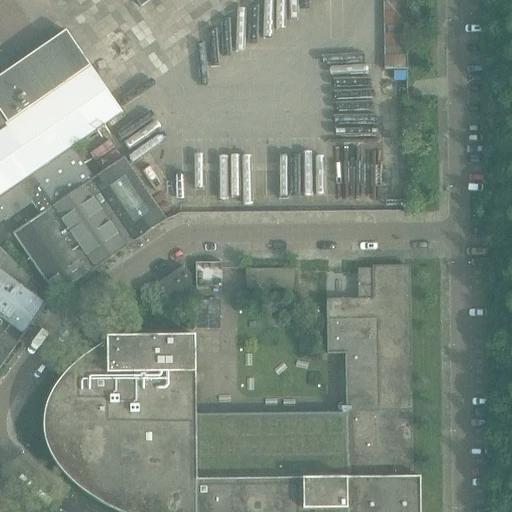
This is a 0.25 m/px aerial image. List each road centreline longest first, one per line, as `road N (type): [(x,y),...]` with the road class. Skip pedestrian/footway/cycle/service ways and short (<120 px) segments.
road 1 (unclassified): [(0,432),(59,330),(191,235),(455,233)]
road 2 (unclassified): [(461,511),(455,233)]
road 3 (unclassified): [(455,233),(458,0)]
